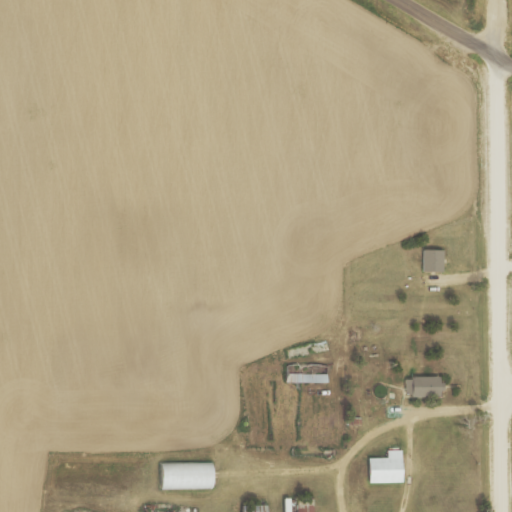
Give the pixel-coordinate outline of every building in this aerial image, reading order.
[(420,272),(441,272),(441,250),(420,250),(420,272)] [(324,384),(324,366),(282,366),(282,384),(324,384)] [(436,377),(402,377),(402,398),(436,398),(436,377)] [(399,484),(398,451),(384,451),(384,459),(364,459),(364,484),(399,484)] [(209,463),(156,463),(156,490),(209,490),(209,463)]
